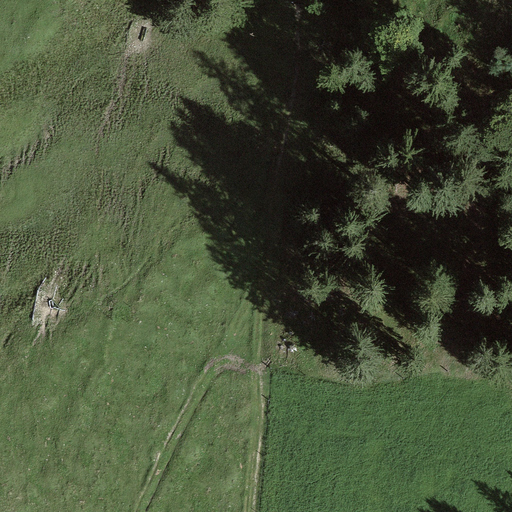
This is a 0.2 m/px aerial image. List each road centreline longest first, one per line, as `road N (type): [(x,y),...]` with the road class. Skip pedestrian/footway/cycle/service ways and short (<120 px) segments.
road 1 (track): [(302,0),(260,303)]
road 2 (track): [(138,511),(197,392),(260,303)]
road 3 (track): [(260,303),(243,511)]
